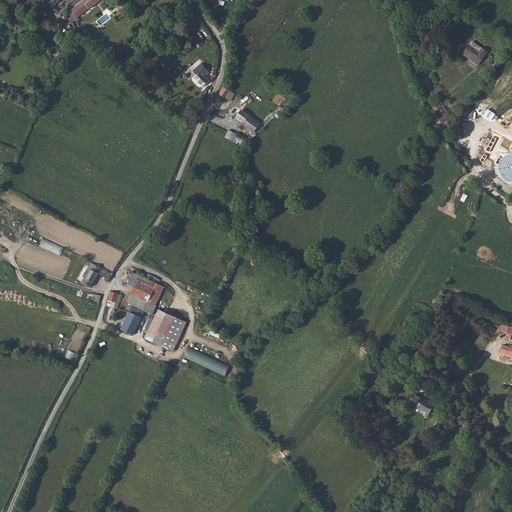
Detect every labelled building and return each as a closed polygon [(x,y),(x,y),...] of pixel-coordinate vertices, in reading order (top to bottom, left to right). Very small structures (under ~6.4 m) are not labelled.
[(84,0),(83,1),(88,7),(89,9),(100,0),(84,0)] [(75,19),(81,15),(82,14),(81,12),(88,7),(83,1),(72,10),(75,19)] [(67,13),(67,5),(53,9),(55,19),(64,16),(66,22),(70,19),(67,13)] [(86,33),(90,30),(85,24),(81,27),(86,33)] [(464,50),(459,56),(474,68),(484,57),(478,53),(474,57),(464,50)] [(194,78),(202,87),(209,81),(205,76),(208,72),(200,63),(192,70),(196,75),(194,78)] [(229,90),(222,87),(219,94),(225,98),(229,90)] [(234,94),(229,90),(225,98),(230,100),(234,94)] [(441,102),(434,105),(435,107),(445,128),(446,132),(450,130),(449,127),(452,125),(441,102)] [(253,132),(259,123),(255,120),(252,117),(241,110),(236,116),(244,123),(242,124),(253,132)] [(233,141),(237,134),(229,130),(228,131),(225,137),(233,141)] [(502,179),(505,182),(510,183),(511,183),(511,154),(507,155),(503,158),(500,161),(498,165),(498,170),(499,175),(502,179)] [(61,255),(64,247),(43,238),(40,247),(61,255)] [(81,282),(89,288),(98,274),(100,275),(109,281),(113,274),(95,263),(94,265),(91,263),(82,276),(84,278),(81,282)] [(147,301),(156,283),(133,273),(127,285),(133,288),(131,294),(147,301)] [(98,277),(108,283),(109,281),(100,275),(98,277)] [(163,287),(156,283),(147,301),(131,294),(127,302),(132,305),(129,312),(140,317),(144,310),(152,314),(156,305),(155,305),(163,287)] [(110,292),(106,306),(114,307),(115,302),(120,302),(122,295),(110,292)] [(100,297),(94,294),(92,301),(98,303),(100,297)] [(175,351),(187,321),(158,309),(146,339),(175,351)] [(132,334),(140,317),(129,312),(121,329),(132,334)] [(511,328),(505,327),(503,334),(510,336),(509,341),(511,342),(511,341),(511,328)] [(210,330),(207,337),(221,342),(224,335),(210,330)] [(511,349),(504,347),(501,355),(511,357),(511,349)] [(420,381),(416,386),(424,391),(427,385),(420,381)] [(442,389),(437,392),(441,399),(446,396),(442,389)] [(414,398),(408,408),(411,410),(416,400),(414,398)] [(416,400),(411,410),(426,419),(432,410),(416,400)] [(448,405),(446,407),(446,408),(449,412),(455,409),(451,403),(448,405)] [(455,409),(449,412),(449,413),(454,419),(459,415),(455,409)]
